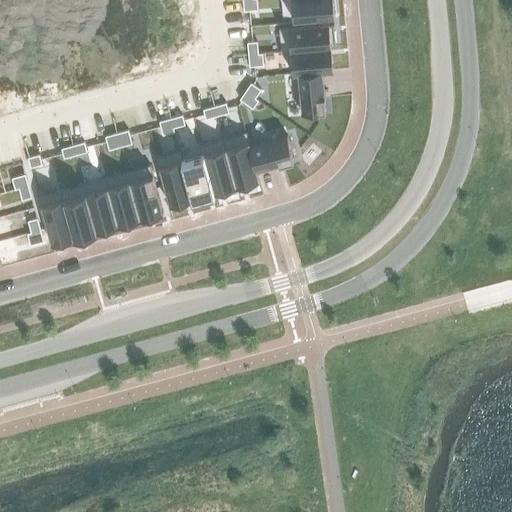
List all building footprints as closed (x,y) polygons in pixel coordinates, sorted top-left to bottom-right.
[(69,0),(47,0),(46,1),(56,38),(78,32),(69,0)] [(112,0),(86,0),(92,22),(117,15),(112,0)] [(137,0),(112,0),(117,15),(140,9),(137,0)] [(159,0),(137,0),(140,9),(161,3),(159,0)] [(242,0),(244,10),(258,9),(256,0),(242,0)] [(333,0),(291,0),(293,18),(310,16),(335,14),(333,0)] [(46,1),(22,7),(33,44),(56,38),(46,1)] [(22,7),(0,13),(10,50),(33,44),(22,7)] [(328,22),(278,27),(281,53),(290,52),(331,48),(331,46),(335,45),(333,24),(329,24),(328,22)] [(193,27),(182,31),(184,38),(195,35),(193,27)] [(257,41),(247,42),(248,54),(258,53),(257,41)] [(162,44),(150,47),(152,55),(164,52),(162,44)] [(150,47),(139,50),(141,58),(152,55),(150,47)] [(331,48),(290,52),(292,74),(297,73),(322,71),(333,70),(331,48)] [(258,53),(248,54),(249,66),(263,65),(262,52),(258,53)] [(106,59),(95,62),(97,70),(109,67),(106,59)] [(95,62),(83,66),(85,73),(97,70),(95,62)] [(322,71),(297,73),(301,112),(326,110),(322,71)] [(53,74),(42,77),(44,85),(55,82),(53,74)] [(42,77),(30,80),(32,88),(44,85),(42,77)] [(251,82),(245,90),(255,97),(260,89),(251,82)] [(245,90),(239,99),(252,108),(258,100),(255,97),(245,90)] [(226,103),(214,106),(217,116),(228,112),(226,103)] [(214,106),(202,109),(205,119),(217,116),(214,106)] [(182,115),(170,118),(173,128),(184,124),(182,115)] [(170,118),(159,121),(162,134),(174,131),(173,128),(170,118)] [(128,129),(116,133),(120,146),(132,143),(128,129)] [(246,131),(222,138),(236,186),(259,180),(256,169),(250,145),(246,131)] [(116,133),(105,136),(108,149),(120,146),(116,133)] [(287,135),(250,145),(256,169),(294,159),(287,135)] [(222,138),(199,144),(202,153),(213,193),(215,193),(216,197),(237,191),(236,186),(222,138)] [(84,141),(72,145),(75,154),(87,151),(84,141)] [(72,145),(61,148),(64,158),(75,154),(72,145)] [(180,149),(156,156),(169,205),(192,198),(192,199),(194,199),(183,159),(180,149)] [(202,153),(183,159),(194,199),(213,193),(202,153)] [(39,154),(27,157),(30,167),(42,164),(39,154)] [(150,164),(126,171),(139,219),(163,213),(150,164)] [(126,171),(104,177),(117,225),(119,225),(120,229),(140,224),(139,219),(126,171)] [(25,174),(11,177),(14,189),(18,187),(28,185),(25,174)] [(104,177),(82,183),(95,231),(117,225),(104,177)] [(82,183),(60,189),(73,237),(95,231),(82,183)] [(28,185),(18,187),(22,199),(31,197),(28,185)] [(59,189),(38,195),(51,243),(73,237),(60,189),(59,189)] [(37,217),(27,220),(30,232),(40,229),(37,217)] [(30,232),(27,233),(30,244),(43,241),(42,235),(40,229),(30,232)]
